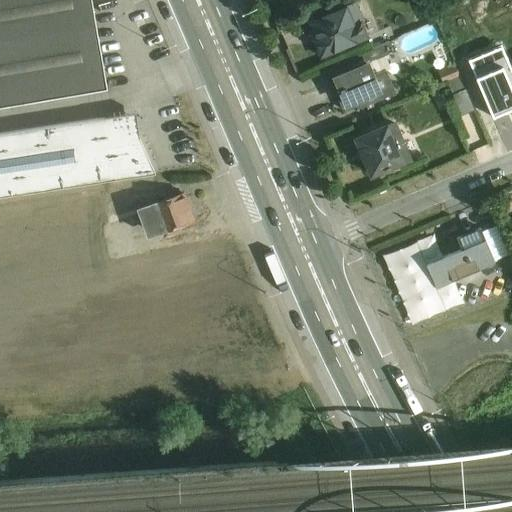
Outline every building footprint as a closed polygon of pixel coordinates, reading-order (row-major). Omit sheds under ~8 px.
[(0,0),(0,107),(107,89),(91,0),(0,0)] [(356,3),(305,20),(312,37),(310,38),(319,61),(372,40),(356,3)] [(498,23),(511,18),(511,5),(494,11),(498,23)] [(342,72),(332,76),(339,94),(336,95),(343,112),(357,106),(359,109),(397,94),(387,71),(391,69),(391,68),(394,67),(394,61),(389,59),(387,59),(386,56),(389,55),(388,52),(394,50),(390,41),(360,53),(363,60),(341,70),(342,72)] [(455,66),(439,73),(443,83),(460,76),(455,66)] [(475,111),(466,90),(461,78),(448,83),(462,117),(475,111)] [(479,84),(466,90),(475,111),(489,105),(479,84)] [(0,197),(153,174),(139,136),(135,114),(0,134),(0,197)] [(393,123),(355,139),(371,175),(409,159),(393,123)] [(185,193),(137,209),(147,238),(162,233),(164,238),(181,232),(179,227),(195,222),(190,210),(193,205),(189,195),(185,195),(185,193)] [(0,282),(107,267),(101,224),(107,224),(102,194),(61,200),(61,203),(0,211),(0,282)] [(461,249),(426,264),(436,288),(468,275),(496,263),(480,228),(456,238),(461,249)]
